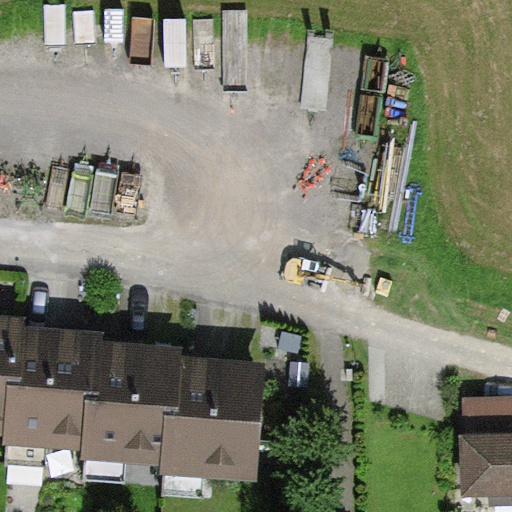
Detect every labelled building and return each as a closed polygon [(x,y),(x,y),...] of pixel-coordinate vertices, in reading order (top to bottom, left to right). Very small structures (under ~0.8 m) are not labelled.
[(18,327),(0,325),(0,426),(11,428),(18,336),(18,327)] [(96,340),(18,336),(11,428),(10,437),(90,442),(96,351),(96,340)] [(177,355),(96,351),(90,442),(89,452),(170,457),(176,368),(177,355)] [(259,373),(176,368),(170,457),(170,468),(253,472),(259,373)] [(475,441),(511,440),(511,406),(474,408),(475,441)] [(468,441),(469,491),(511,490),(511,440),(475,441),(468,441)]
